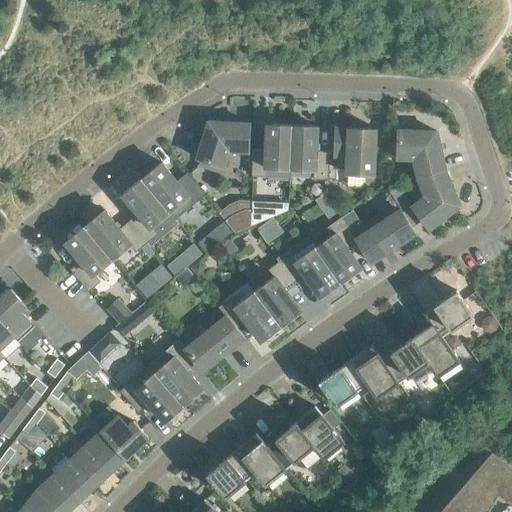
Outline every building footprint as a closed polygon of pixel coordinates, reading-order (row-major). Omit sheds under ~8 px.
[(209,121),(197,158),(224,166),(229,150),(248,150),(249,122),(209,121)] [(266,167),(290,168),(292,124),(267,123),(266,149),(254,148),(253,174),(265,175),(266,167)] [(317,125),(292,124),(290,168),(315,169),(314,177),(327,178),(328,152),(316,151),(317,125)] [(376,128),(335,126),(334,167),(347,168),(347,172),(374,173),(376,128)] [(445,168),(436,131),(398,129),(397,142),(386,142),(386,156),(414,158),(418,177),(445,168)] [(142,177),(170,211),(175,218),(194,202),(204,194),(187,173),(178,181),(161,162),(142,177)] [(460,204),(445,168),(418,177),(425,195),(412,206),(429,228),(460,204)] [(170,211),(142,177),(123,193),(139,213),(130,221),(146,241),(156,233),(151,227),(170,211)] [(289,205),(252,203),(252,209),(251,225),(288,209),(289,205)] [(232,214),(225,220),(235,232),(251,225),(252,209),(245,208),(232,214)] [(104,209),(84,225),(112,259),(131,243),(136,249),(146,241),(130,221),(120,229),(104,209)] [(400,209),(356,238),(355,238),(356,239),(355,240),(370,262),(416,232),(400,209)] [(335,232),(315,246),(341,281),(361,267),(346,246),(355,240),(356,239),(355,238),(356,238),(342,217),(331,225),(335,232)] [(93,274),(112,259),(84,225),(65,241),(82,261),(72,269),(89,289),(99,280),(93,274)] [(216,244),(208,234),(198,242),(206,252),(216,244)] [(237,249),(229,239),(222,244),(230,254),(237,249)] [(167,263),(175,273),(203,250),(195,241),(167,263)] [(291,253),(280,261),(296,282),(305,275),(320,296),(341,281),(315,246),(295,260),(291,253)] [(189,267),(197,277),(203,273),(205,265),(200,259),(189,267)] [(286,289),(296,282),(280,261),(270,269),(274,275),(255,290),(281,325),(301,310),(286,289)] [(162,264),(136,285),(146,298),(148,297),(158,288),(172,276),(162,264)] [(195,279),(186,268),(176,277),(185,287),(195,279)] [(11,288),(0,298),(0,320),(18,340),(35,325),(20,309),(25,304),(11,288)] [(220,306),(226,314),(237,327),(246,320),(261,340),(281,325),(255,290),(235,305),(230,298),(220,306)] [(424,312),(432,323),(433,323),(441,335),(442,334),(473,313),(457,290),(424,312)] [(106,308),(119,322),(130,312),(117,298),(106,308)] [(146,301),(115,326),(123,335),(154,310),(146,301)] [(226,314),(185,348),(195,360),(202,370),(244,336),(237,327),(226,314)] [(0,352),(2,355),(18,340),(0,320),(0,352)] [(459,359),(442,334),(441,335),(433,323),(432,323),(413,337),(429,360),(428,360),(437,374),(459,359)] [(88,351),(98,363),(120,342),(109,331),(88,351)] [(398,381),(428,360),(429,360),(413,337),(382,357),(382,358),(398,381)] [(453,338),(447,342),(453,349),(461,343),(458,339),(453,338)] [(179,340),(150,365),(184,404),(203,388),(186,368),(195,360),(185,348),(179,340)] [(382,358),(382,357),(373,344),(352,358),(368,381),(367,382),(377,396),(398,381),(382,358)] [(88,351),(67,371),(74,377),(76,378),(87,368),(93,374),(102,367),(98,363),(88,351)] [(47,371),(55,377),(65,364),(57,358),(47,371)] [(368,381),(352,358),(320,380),(336,403),(367,382),(368,381)] [(165,421),(184,404),(150,365),(122,390),(139,409),(148,401),(165,421)] [(67,371),(57,384),(65,390),(74,377),(67,371)] [(36,377),(30,385),(42,394),(48,386),(36,377)] [(58,398),(65,390),(57,384),(50,392),(58,398)] [(24,393),(21,397),(32,407),(36,401),(42,394),(30,385),(24,393)] [(17,402),(11,410),(15,413),(23,419),(29,411),(32,407),(21,397),(17,402)] [(323,415),(315,405),(296,421),(314,443),(313,444),(324,457),(344,440),(334,428),(340,424),(329,410),(323,415)] [(39,407),(31,418),(37,423),(45,412),(39,407)] [(11,410),(0,424),(0,429),(0,430),(8,437),(9,437),(13,432),(23,419),(15,413),(11,410)] [(118,414),(103,429),(127,455),(148,436),(133,420),(128,425),(118,414)] [(31,418),(22,430),(28,434),(37,423),(31,418)] [(285,467),(313,444),(314,443),(296,421),(268,445),(267,445),(285,467)] [(103,429),(87,444),(111,470),(127,455),(103,429)] [(266,483),(285,467),(267,445),(268,445),(257,432),(237,448),(255,470),(266,483)] [(87,444),(71,458),(95,484),(111,470),(87,444)] [(9,446),(1,457),(7,462),(16,451),(9,446)] [(237,448),(208,473),(226,494),(255,470),(237,448)] [(511,511),(511,466),(491,453),(438,511),(511,511)] [(79,499),(95,484),(71,458),(55,473),(79,499)] [(55,473),(37,489),(62,511),(64,511),(79,499),(55,473)] [(318,494),(310,485),(303,490),(311,500),(318,494)] [(62,511),(37,489),(22,509),(26,511),(62,511)] [(218,511),(205,498),(191,511),(218,511)]
